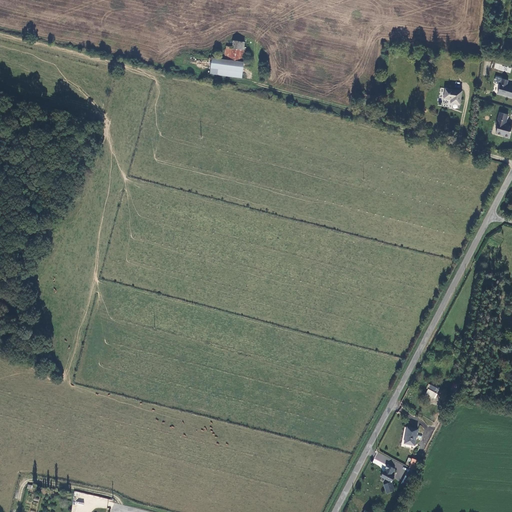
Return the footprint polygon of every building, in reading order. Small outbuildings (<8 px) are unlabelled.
[(234,41),(233,47),(227,47),(225,59),(214,58),(211,72),(242,77),(244,66),(247,66),(247,62),(246,62),(248,51),(244,50),(245,42),(234,41)] [(511,86),(506,85),(507,80),(501,78),(497,93),(511,97),(511,86)] [(445,89),(443,98),(451,99),(450,103),(460,105),(462,91),(445,89)] [(501,135),(501,136),(508,138),(511,126),(506,125),(505,122),(506,115),(498,112),(496,123),(497,123),(494,133),(501,135)] [(426,394),(434,398),(439,389),(431,385),(426,394)] [(431,404),(434,398),(426,394),(423,399),(427,401),(427,402),(431,404)] [(416,431),(406,429),(403,445),(413,447),(416,431)] [(414,467),(421,469),(424,461),(417,459),(414,467)] [(386,471),(385,473),(384,472),(381,477),(387,481),(387,483),(386,484),(384,485),(387,494),(395,492),(392,483),(395,478),(391,476),(393,472),(393,473),(395,470),(390,465),(390,466),(387,465),(386,468),(386,469),(387,470),(386,471)] [(415,481),(420,471),(413,468),(408,477),(415,481)]
